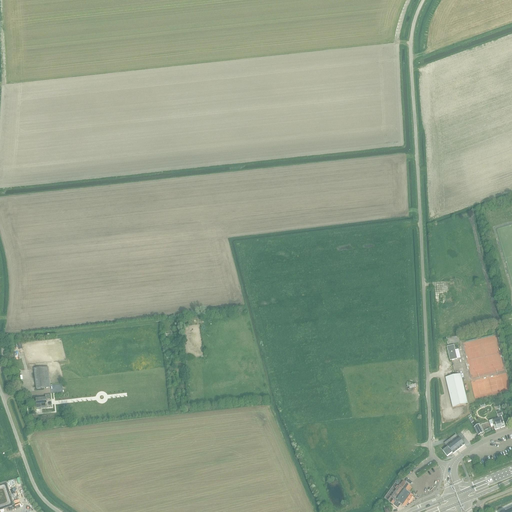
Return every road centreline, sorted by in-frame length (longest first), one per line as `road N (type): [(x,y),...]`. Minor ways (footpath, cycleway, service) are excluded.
road 1 (unclassified): [(450,468),(430,447),(410,58),(423,0)]
road 2 (unclassified): [(0,386),(39,491),(59,511)]
